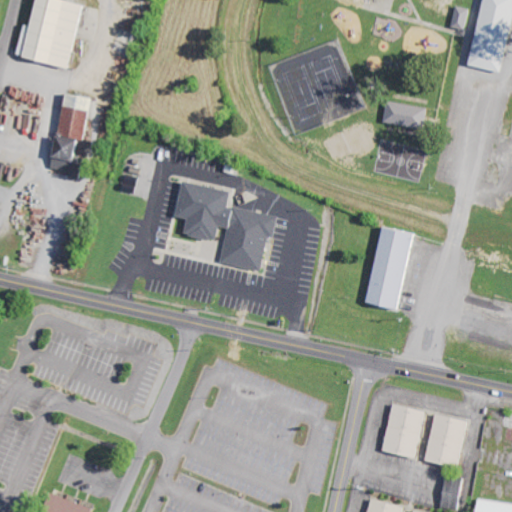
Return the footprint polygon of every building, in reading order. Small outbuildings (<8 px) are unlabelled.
[(76,69),(91,5),(71,0),(45,0),(39,27),(27,25),(20,55),(76,69)] [(498,73),(511,0),(479,0),(466,67),(498,73)] [(464,31),(469,10),(453,6),(448,26),(464,31)] [(53,169),(72,172),(71,178),(84,180),(97,98),(72,94),(65,138),(58,137),(53,169)] [(424,108),(384,102),(382,124),(422,129),(424,108)] [(231,205),(282,215),(265,272),(221,264),(231,205)] [(365,305),(400,311),(412,234),(377,228),(365,305)] [(430,410),(398,403),(387,451),(420,458),(430,410)] [(474,421),(440,413),(429,461),(462,468),(474,421)] [(406,511),(408,506),(376,498),(372,511),(406,511)] [(483,511),(511,511),(511,502),(486,498),(483,511)] [(68,511),(99,511),(101,507),(71,500),(68,511)]
